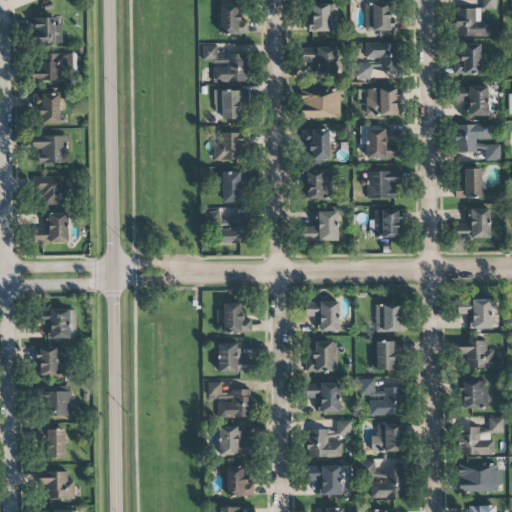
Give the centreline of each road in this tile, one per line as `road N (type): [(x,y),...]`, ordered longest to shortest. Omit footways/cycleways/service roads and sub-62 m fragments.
road 1 (tertiary): [(0,277),(511,268)]
road 2 (tertiary): [(115,511),(108,0)]
road 3 (residential): [(278,511),(272,0)]
road 4 (residential): [(432,511),(426,0)]
road 5 (residential): [(3,277),(0,18)]
road 6 (residential): [(10,511),(3,277)]
